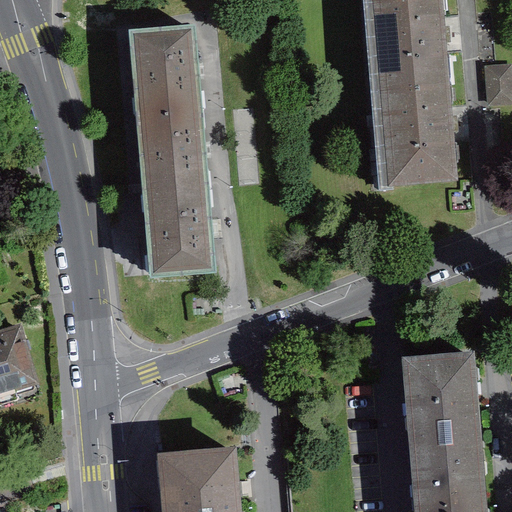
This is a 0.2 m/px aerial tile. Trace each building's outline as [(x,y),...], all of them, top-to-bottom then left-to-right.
[(371,0),(386,184),(455,179),(441,0),(371,0)] [(136,40),(142,119),(202,114),(196,36),(136,40)] [(511,69),(487,72),(490,112),(511,110),(511,69)] [(148,199),(208,196),(202,114),(142,119),(148,199)] [(214,282),(208,196),(148,199),(154,286),(214,282)] [(32,331),(0,341),(0,410),(53,393),(32,331)] [(404,366),(418,511),(494,503),(480,359),(404,366)] [(240,511),(234,455),(158,462),(162,511),(240,511)] [(495,511),(494,503),(418,511),(495,511)]
